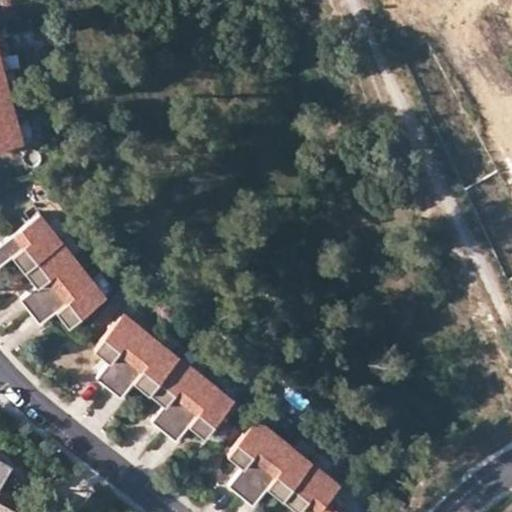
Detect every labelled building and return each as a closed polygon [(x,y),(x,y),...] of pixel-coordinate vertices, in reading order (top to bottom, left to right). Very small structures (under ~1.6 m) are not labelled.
[(5,91),(0,72),(0,144),(19,140),(13,121),(17,120),(9,90),(5,91)] [(37,209),(0,238),(0,258),(13,248),(38,279),(18,294),(38,319),(58,303),(69,318),(100,294),(88,279),(91,276),(71,252),(68,254),(45,224),(47,222),(37,209)] [(152,384),(177,354),(161,341),(163,338),(138,319),(136,322),(121,310),(97,340),(112,352),(96,372),(121,392),(137,372),(152,384)] [(192,366),(177,354),(152,384),(168,396),(152,416),(176,435),(193,415),(208,427),(232,397),(216,385),(219,382),(194,362),(192,366)] [(270,476),(285,488),(310,457),(295,446),(297,443),(272,423),(270,426),(255,414),(230,445),(246,457),(228,479),(253,498),(270,476)] [(310,457),(285,488),(301,500),(291,511),(337,511),(339,510),(335,507),(323,498),(329,491),(340,477),(327,467),(325,470),(310,457)] [(329,491),(323,498),(335,507),(341,500),(329,491)] [(6,511),(12,501),(6,498),(0,508),(0,511),(1,511),(6,511)]
